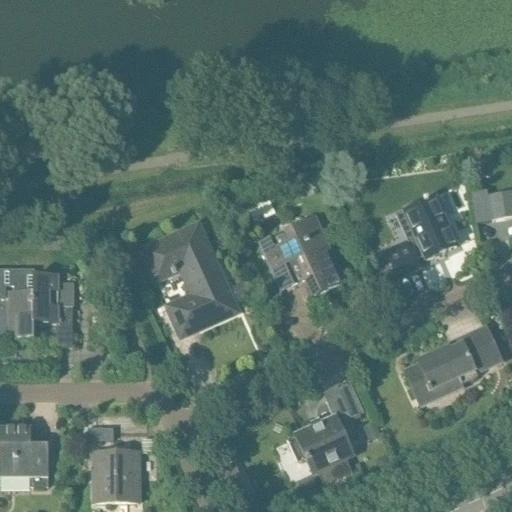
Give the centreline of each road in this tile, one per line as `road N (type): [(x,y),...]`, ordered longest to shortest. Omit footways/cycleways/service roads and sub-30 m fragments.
road 1 (residential): [(173,426),(482,288),(511,283)]
road 2 (residential): [(0,394),(148,393),(173,426)]
